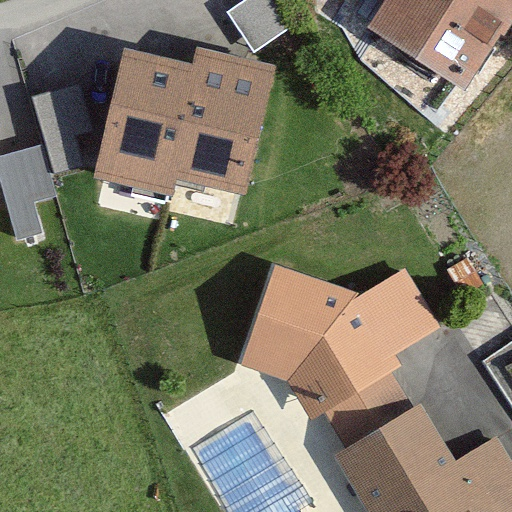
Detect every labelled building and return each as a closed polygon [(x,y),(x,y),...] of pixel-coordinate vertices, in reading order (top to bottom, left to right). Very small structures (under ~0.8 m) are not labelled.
[(255,44),(292,26),(278,0),(240,0),(234,3),(255,44)] [(368,0),(353,19),(441,89),(510,0),(368,0)] [(231,194),(261,74),(110,36),(73,185),(150,204),(157,175),(231,194)] [(14,229),(55,227),(50,143),(10,146),(14,229)] [(338,447),(421,420),(386,363),(437,332),(397,267),(357,292),(255,271),(222,370),(285,390),(300,415),(312,408),(338,447)] [(420,432),(421,420),(338,447),(325,458),(356,511),(511,511),(511,461),(494,433),(441,467),(420,432)]
